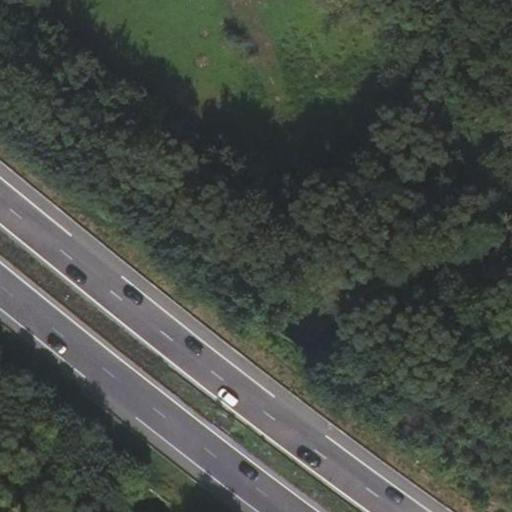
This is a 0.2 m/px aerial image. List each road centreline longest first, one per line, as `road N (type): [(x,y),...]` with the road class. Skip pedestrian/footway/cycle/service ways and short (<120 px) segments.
road 1 (trunk): [(406,511),(0,191)]
road 2 (trunk): [(0,287),(275,511)]
road 3 (track): [(308,373),(151,511)]
